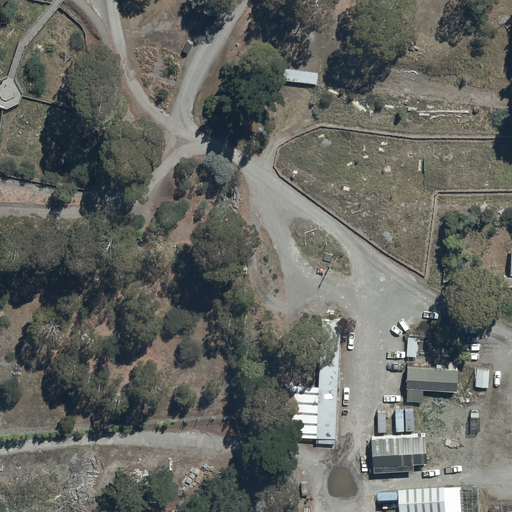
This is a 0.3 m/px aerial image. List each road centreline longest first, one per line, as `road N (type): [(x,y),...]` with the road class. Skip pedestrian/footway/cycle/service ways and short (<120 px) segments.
road 1 (track): [(327,511),(356,404),(356,250),(334,221),(242,158)]
road 2 (track): [(0,449),(171,430),(311,464),(346,461)]
road 3 (track): [(511,340),(356,250)]
road 4 (track): [(336,487),(511,479)]
road 5 (track): [(250,163),(310,118),(305,94),(295,90),(284,94),(276,117)]
